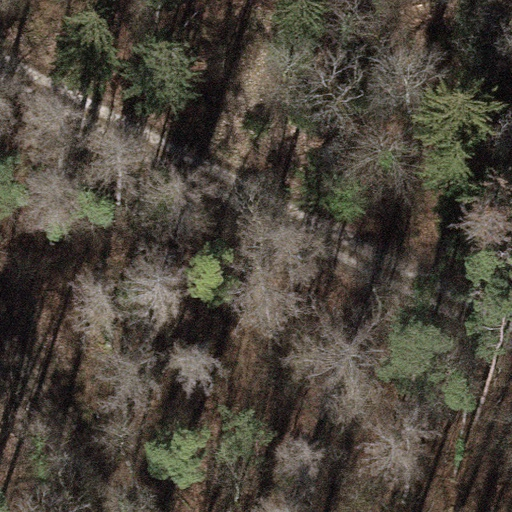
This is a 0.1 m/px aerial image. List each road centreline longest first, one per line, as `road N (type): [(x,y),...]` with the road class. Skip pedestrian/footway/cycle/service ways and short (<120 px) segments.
road 1 (track): [(511,332),(0,67)]
road 2 (track): [(108,511),(65,412),(0,306)]
